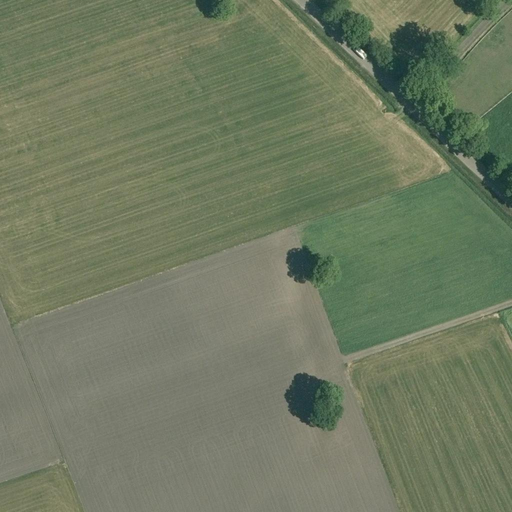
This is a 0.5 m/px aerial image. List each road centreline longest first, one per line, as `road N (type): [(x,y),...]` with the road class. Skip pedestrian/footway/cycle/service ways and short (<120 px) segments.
road 1 (unclassified): [(411,106),(301,0)]
road 2 (unclassified): [(411,106),(511,3)]
road 3 (unclassified): [(511,202),(411,106)]
